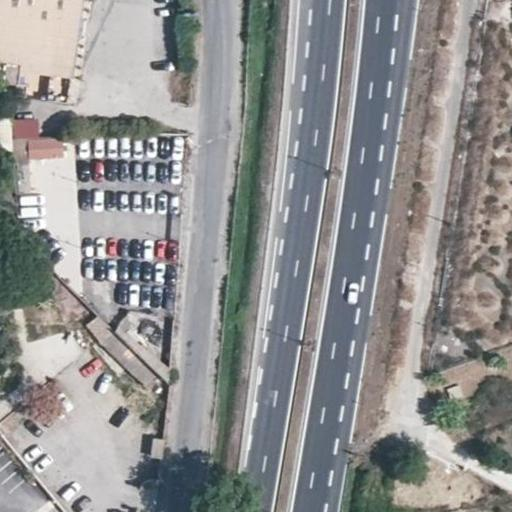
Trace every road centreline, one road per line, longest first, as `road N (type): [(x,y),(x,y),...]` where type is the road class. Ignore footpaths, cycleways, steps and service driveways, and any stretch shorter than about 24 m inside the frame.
road 1 (primary): [(307,511),(380,0)]
road 2 (primary): [(323,0),(313,134),(254,511)]
road 3 (tertiary): [(173,511),(216,119),(219,0)]
road 4 (unclassified): [(398,423),(462,0)]
